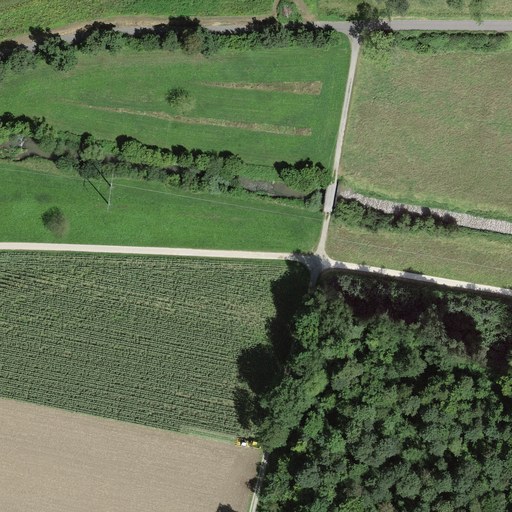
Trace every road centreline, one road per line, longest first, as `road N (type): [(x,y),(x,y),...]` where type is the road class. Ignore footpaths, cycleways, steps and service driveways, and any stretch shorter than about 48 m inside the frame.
road 1 (tertiary): [(0,55),(124,28),(511,25)]
road 2 (track): [(0,245),(316,259)]
road 3 (track): [(257,511),(316,259)]
road 4 (track): [(359,25),(316,259)]
road 5 (track): [(316,259),(511,293)]
